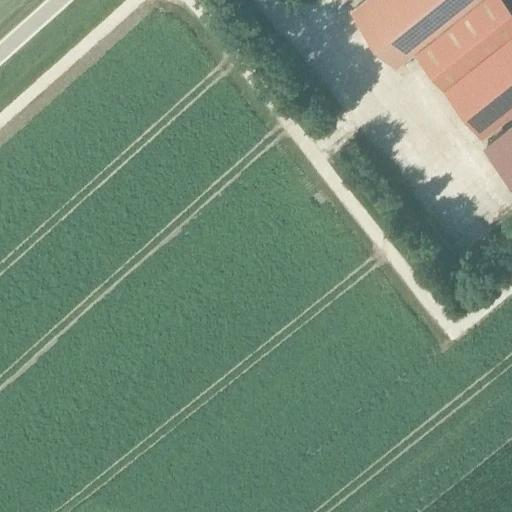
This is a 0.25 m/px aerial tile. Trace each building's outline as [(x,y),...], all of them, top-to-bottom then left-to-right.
[(395,67),(414,52),(479,0),(365,0),(351,12),(395,67)] [(511,14),(500,0),(479,0),(414,52),(446,93),(511,40),(511,14)] [(511,40),(446,93),(482,137),(511,112),(511,40)] [(511,122),(487,143),(511,174),(511,122)] [(454,173),(437,192),(477,229),(494,210),(454,173)]
